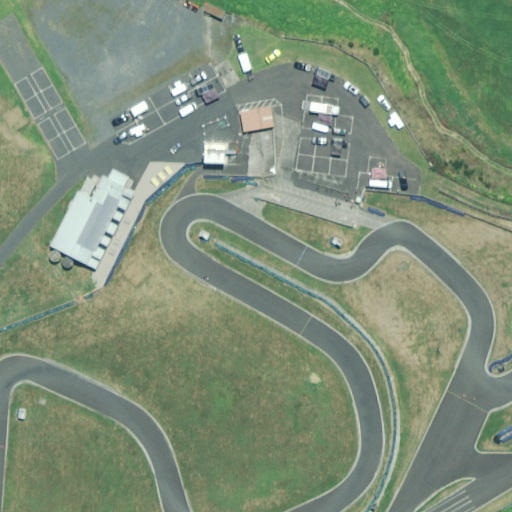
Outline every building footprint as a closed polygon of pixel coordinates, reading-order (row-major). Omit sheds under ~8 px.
[(216,66),(200,76),(204,83),(139,120),(145,131),(226,81),(216,66)] [(271,106),(241,111),(245,132),(275,126),(271,106)] [(229,143),(206,142),(205,162),(228,163),(229,143)] [(79,190),(51,245),(97,268),(136,192),(103,176),(93,197),(79,190)] [(268,179),(266,184),(262,200),(351,227),(357,206),(343,202),(268,179)] [(62,256),(61,254),(60,252),(59,251),(57,251),(55,251),(53,251),(52,252),(51,254),(50,256),(50,257),(51,259),(52,261),(53,262),(55,262),(57,262),(59,261),(61,260),(62,258),(62,256)] [(67,268),(69,268),(71,268),(73,267),(74,265),(75,264),(75,262),(74,260),(73,258),(71,257),(69,256),(67,256),(66,257),(64,259),(63,260),(63,262),(63,264),(64,266),(65,267),(67,268)]
